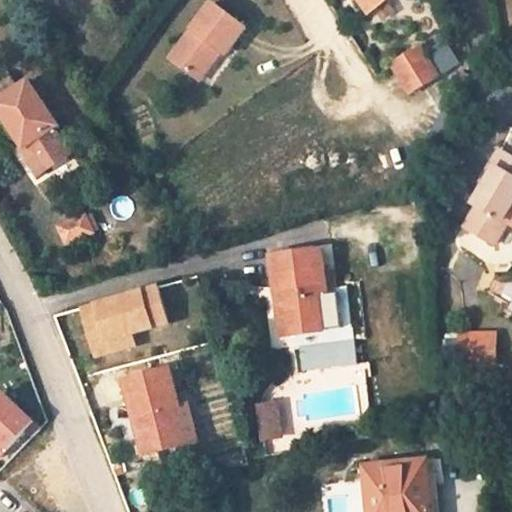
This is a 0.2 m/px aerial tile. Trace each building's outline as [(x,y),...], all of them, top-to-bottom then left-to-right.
[(357,0),(368,14),(387,0),(357,0)] [(246,29),(213,4),(172,59),(200,79),(221,52),(226,55),(246,29)] [(421,47),(393,64),(411,92),(439,75),(421,47)] [(30,80),(0,99),(0,109),(24,147),(21,149),(38,175),(70,154),(54,128),(39,104),(44,102),(30,80)] [(44,102),(39,104),(54,128),(59,125),(44,102)] [(491,163),(495,166),(473,202),(477,205),(464,226),(495,244),(508,223),(505,221),(511,208),(511,157),(500,150),(491,163)] [(88,216),(60,227),(66,243),(95,232),(88,216)] [(321,250),(270,257),(280,325),(297,323),(298,333),(326,330),(321,294),(327,293),(321,250)] [(169,328),(159,290),(82,308),(91,347),(169,328)] [(327,293),(321,294),(326,330),(333,329),(327,293)] [(297,323),(280,325),(281,336),(298,333),(297,323)] [(496,334),(461,334),(461,364),(495,365),(496,334)] [(171,368),(126,380),(143,445),(158,441),(161,452),(184,446),(175,414),(182,412),(171,368)] [(0,447),(8,454),(37,422),(4,393),(0,397),(0,447)] [(281,402),(256,405),(261,442),(286,439),(281,402)] [(182,412),(175,414),(184,446),(195,443),(187,411),(182,412)] [(158,441),(143,445),(145,456),(161,452),(158,441)] [(430,511),(426,461),(366,467),(369,511),(430,511)]
